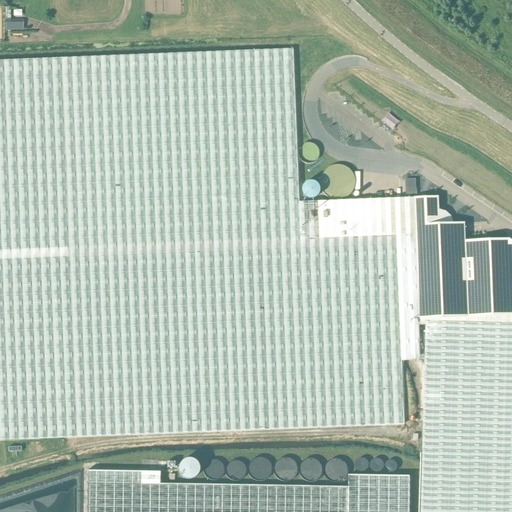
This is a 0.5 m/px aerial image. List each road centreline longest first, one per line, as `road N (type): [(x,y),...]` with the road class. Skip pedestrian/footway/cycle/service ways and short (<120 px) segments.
road 1 (unknown): [(467,97),(353,59),(331,64),(311,83),(311,125),(338,149),(428,175),(511,229)]
road 2 (track): [(0,473),(152,439),(361,440),(405,448)]
road 3 (tertiary): [(511,127),(347,0)]
